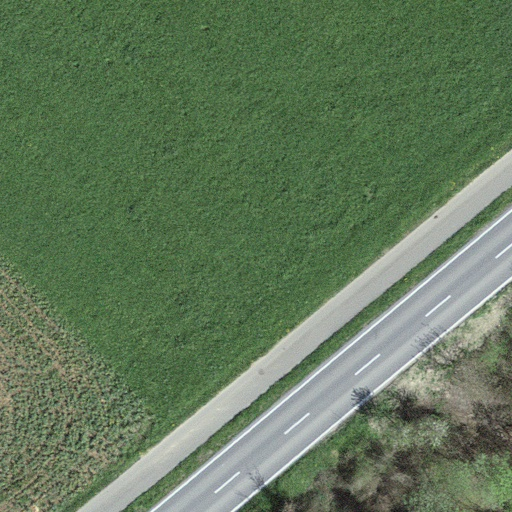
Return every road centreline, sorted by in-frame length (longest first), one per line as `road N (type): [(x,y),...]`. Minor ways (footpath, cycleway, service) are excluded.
road 1 (track): [(511,163),(99,511)]
road 2 (secondary): [(189,511),(511,239)]
